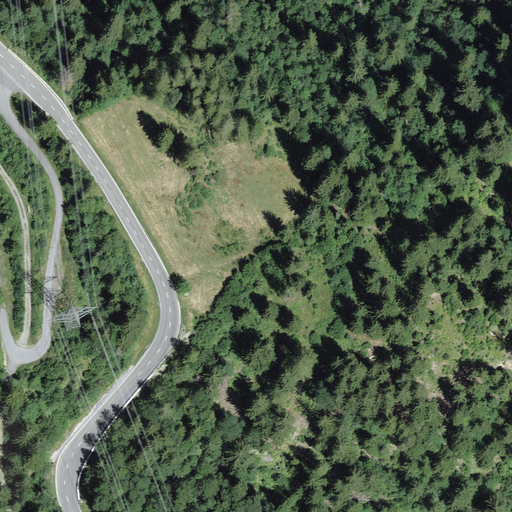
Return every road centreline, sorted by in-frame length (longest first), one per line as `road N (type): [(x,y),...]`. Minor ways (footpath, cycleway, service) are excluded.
road 1 (secondary): [(9,62),(57,111),(114,195),(169,303),(157,352),(68,460),(64,491),(72,511)]
road 2 (unclassified): [(20,355),(45,338),(59,207),(52,176),(1,97),(9,62)]
road 3 (track): [(0,172),(22,215),(25,242),(20,355)]
